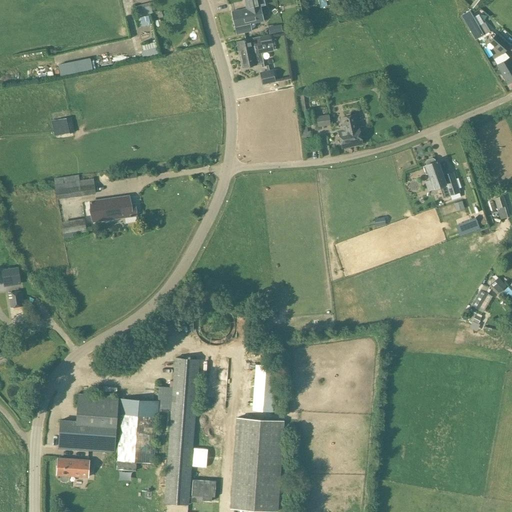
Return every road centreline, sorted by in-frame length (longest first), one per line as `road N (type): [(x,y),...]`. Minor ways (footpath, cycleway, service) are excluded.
road 1 (tertiary): [(34,511),(35,446),(50,388),(169,289),(231,166)]
road 2 (unclassified): [(231,166),(376,150),(511,96)]
road 3 (tertiary): [(231,166),(228,80),(202,0)]
